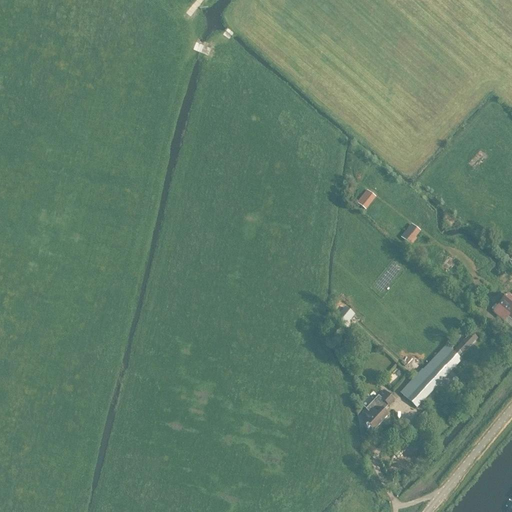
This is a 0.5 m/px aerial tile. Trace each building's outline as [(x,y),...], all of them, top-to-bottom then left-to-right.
[(357,203),(365,209),(376,196),(367,190),(357,203)] [(410,244),(420,231),(411,224),(401,237),(410,244)] [(511,297),(508,294),(492,312),(503,322),(508,317),(511,320),(511,297)] [(344,307),(334,320),(343,328),(354,315),(344,307)] [(456,348),(462,354),(477,338),(471,332),(456,348)] [(402,394),(416,407),(459,360),(446,347),(402,394)] [(362,412),(370,419),(366,424),(373,430),(387,415),(380,409),(386,403),(389,406),(394,400),(383,390),(362,412)]
